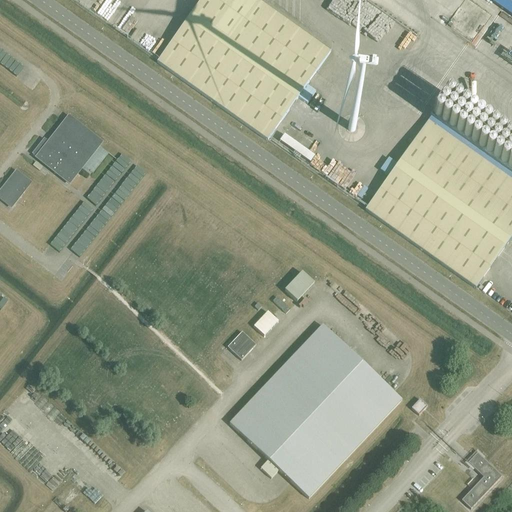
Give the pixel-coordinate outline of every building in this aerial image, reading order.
[(330,53),(256,0),(201,0),(157,63),(267,142),(298,98),(307,105),(315,93),(306,86),(330,53)] [(467,0),(460,10),(459,9),(457,11),(465,17),(477,0),(467,0)] [(336,100),(324,115),(325,134),(340,146),(359,145),(372,130),(370,111),(356,98),(336,100)] [(101,143),(68,118),(49,143),(44,139),(32,155),(69,184),(98,147),(101,143)] [(511,237),(511,181),(428,122),(397,165),(388,159),(380,171),(389,177),(365,211),(476,289),(511,237)] [(16,173),(0,192),(0,199),(11,208),(30,184),(16,173)] [(284,292),(297,303),(314,285),(302,273),(299,276),(284,292)] [(253,328),(264,337),(278,323),(267,313),(253,328)] [(322,326),(229,425),(268,461),(260,469),(271,479),(278,471),(291,483),(308,500),(401,401),(393,393),(322,326)] [(236,339),(227,348),(241,361),(256,346),(242,333),(236,339)] [(411,409),(419,417),(427,408),(427,407),(420,400),(411,409)] [(502,477),(477,454),(468,464),(483,478),(461,501),(470,510),(502,477)]
